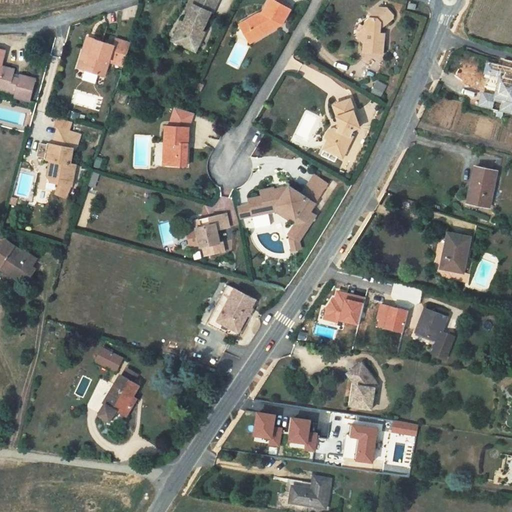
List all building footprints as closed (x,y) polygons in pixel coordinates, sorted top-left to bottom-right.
[(173,22),(163,42),(187,54),(197,33),(194,32),(203,13),(204,14),(211,1),(208,0),(194,0),(193,0),(184,0),(183,3),(185,4),(181,12),(176,23),(173,22)] [(238,35),(244,44),(265,30),(268,24),(272,26),(280,11),(261,0),(252,15),(246,17),(235,24),(241,33),(238,35)] [(350,26),(350,33),(344,40),(352,48),(352,58),(371,58),(372,38),(366,38),(366,31),(368,30),(379,20),(379,18),(372,10),(364,10),(359,15),(359,22),(355,21),(350,26)] [(241,33),(235,24),(229,28),(240,46),(244,44),(238,35),(241,33)] [(114,71),(122,47),(107,42),(105,49),(79,41),(75,53),(82,56),(80,64),(73,61),(69,72),(96,80),(100,66),(114,71)] [(80,64),(82,56),(75,53),(73,61),(80,64)] [(0,94),(5,96),(4,101),(21,105),(26,82),(10,78),(9,81),(2,80),(4,72),(0,70),(0,94)] [(373,92),(383,96),(389,84),(378,80),(373,92)] [(316,152),(329,158),(333,160),(343,138),(340,137),(343,133),(350,131),(345,116),(345,115),(341,103),(325,108),(330,124),(327,131),(320,133),(316,141),(320,142),(316,152)] [(168,111),(165,120),(182,125),(185,116),(168,111)] [(56,115),(54,121),(64,124),(65,118),(56,115)] [(511,145),(511,119),(509,119),(506,130),(502,129),(499,141),(511,145)] [(165,120),(162,130),(180,131),(182,125),(165,120)] [(57,167),(61,153),(64,151),(68,136),(46,130),(41,146),(38,145),(34,161),(41,163),(39,169),(35,170),(33,176),(48,181),(47,186),(45,186),(40,196),(49,201),(55,190),(56,190),(62,169),(57,167)] [(162,130),(157,130),(156,146),(159,146),(158,169),(178,170),(180,131),(162,130)] [(96,172),(91,185),(97,187),(101,173),(96,172)] [(456,208),(477,213),(483,177),(462,173),(456,208)] [(48,181),(33,176),(37,184),(45,186),(47,186),(48,181)] [(302,214),(320,187),(307,177),(294,197),(282,190),(266,193),(266,191),(252,193),(254,200),(240,202),(240,203),(244,220),(267,216),(287,228),(280,238),(284,240),(281,244),(284,255),(292,253),(291,245),(308,218),(302,214)] [(184,233),(186,238),(189,253),(196,252),(198,260),(217,256),(215,246),(212,247),(209,235),(222,232),(218,218),(191,224),(193,232),(184,233)] [(429,278),(450,282),(456,247),(432,243),(429,260),(432,261),(429,278)] [(0,280),(12,288),(13,287),(20,291),(28,280),(23,277),(28,269),(14,259),(12,262),(0,253),(0,280)] [(0,280),(0,286),(9,293),(12,288),(0,280)] [(325,308),(324,319),(357,325),(365,297),(336,290),(325,308)] [(190,332),(218,345),(232,319),(228,317),(231,312),(235,314),(239,305),(235,303),(211,292),(190,332)] [(408,310),(380,303),(374,326),(402,333),(408,310)] [(451,317),(425,307),(415,334),(436,341),(430,356),(446,362),(456,335),(446,331),(451,317)] [(110,365),(90,355),(83,367),(104,378),(110,365)] [(357,385),(355,405),(372,407),(374,386),(371,386),(372,376),(361,362),(347,372),(354,381),(356,385),(357,385)] [(120,412),(116,410),(120,402),(127,390),(121,387),(125,380),(114,374),(110,380),(109,381),(92,411),(96,412),(89,424),(99,429),(106,417),(115,421),(120,412)] [(120,412),(124,405),(120,402),(116,410),(120,412)] [(96,412),(92,411),(86,422),(89,424),(96,412)] [(276,415),(256,412),(253,436),(270,439),(269,445),(278,447),(282,427),(274,426),(276,415)] [(312,420),(291,417),(289,443),(306,445),(305,451),(316,453),(318,433),(310,432),(312,420)] [(416,426),(393,421),(391,433),(414,437),(416,426)] [(355,459),(372,462),(377,428),(350,424),(349,436),(357,438),(355,459)] [(511,462),(505,461),(501,490),(508,491),(511,462)] [(323,509),(328,479),(312,476),(310,488),(290,485),(287,502),(323,509)]
